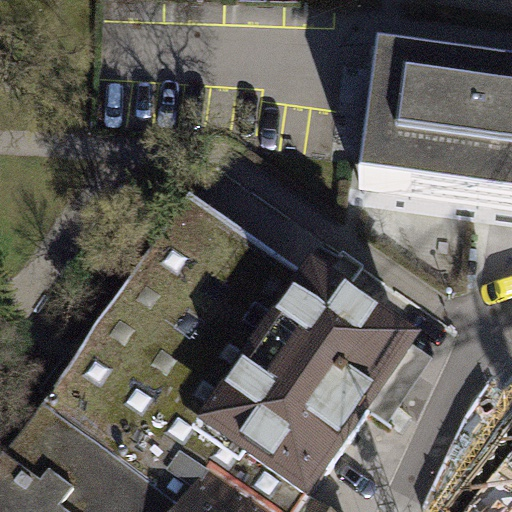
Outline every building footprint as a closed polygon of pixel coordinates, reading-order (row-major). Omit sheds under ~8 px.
[(511,85),(381,68),(364,194),(508,213),(511,213),(511,85)] [(44,420),(165,511),(191,511),(214,480),(201,451),(308,294),(189,210),(44,420)] [(306,511),(309,509),(409,362),(308,294),(201,451),(214,480),(260,511),(306,511)] [(511,511),(511,408),(511,407),(455,474),(501,511),(511,511)] [(165,511),(44,420),(0,478),(0,511),(165,511)] [(260,511),(214,480),(191,511),(260,511)]
